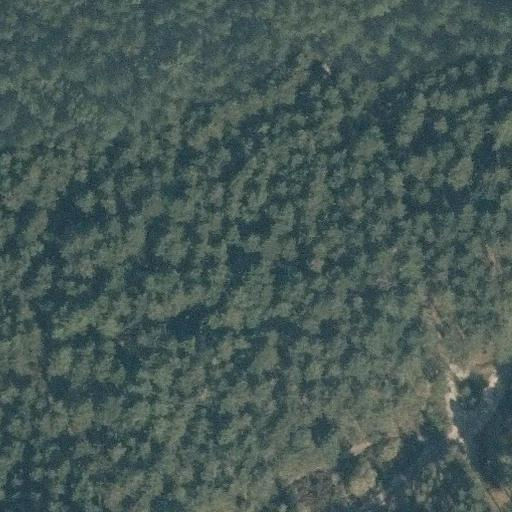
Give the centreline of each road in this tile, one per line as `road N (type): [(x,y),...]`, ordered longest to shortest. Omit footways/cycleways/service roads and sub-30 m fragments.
road 1 (track): [(481,511),(361,24)]
road 2 (unknown): [(352,511),(466,453),(511,396)]
